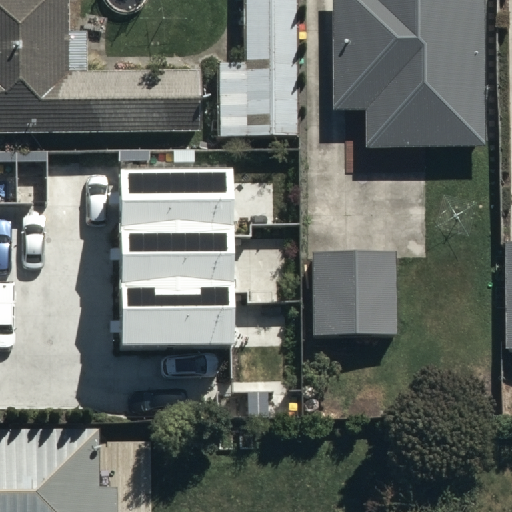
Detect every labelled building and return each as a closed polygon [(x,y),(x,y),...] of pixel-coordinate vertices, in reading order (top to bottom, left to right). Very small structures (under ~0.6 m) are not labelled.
[(70,0),(0,0),(0,147),(204,144),(203,89),(86,91),(85,52),(72,52),(70,0)] [(251,0),(252,70),(219,69),(220,155),(301,154),(299,0),(251,0)] [(337,0),(339,127),(371,126),(371,164),(497,162),(495,0),(337,0)] [(236,167),(121,169),(123,349),(238,347),(236,167)] [(402,262),(312,262),(313,353),(402,352),(402,262)] [(0,511),(118,511),(118,501),(102,501),(101,459),(90,459),(90,440),(0,441),(0,511)]
